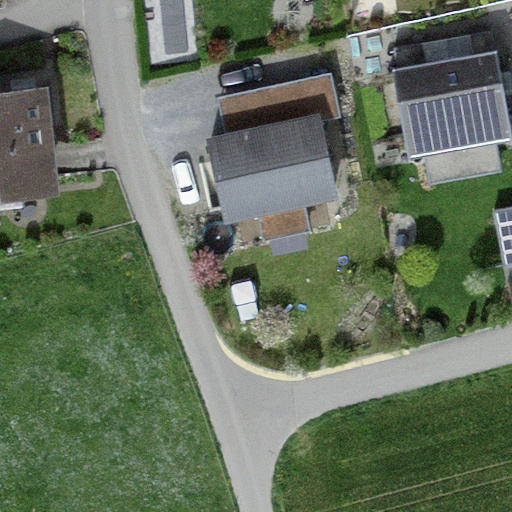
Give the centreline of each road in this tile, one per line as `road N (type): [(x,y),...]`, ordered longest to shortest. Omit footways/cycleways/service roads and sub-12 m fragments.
road 1 (unclassified): [(226,413),(134,164),(103,0)]
road 2 (residential): [(226,413),(511,341)]
